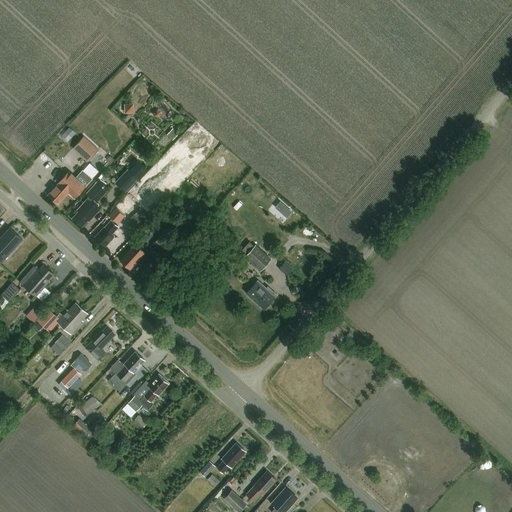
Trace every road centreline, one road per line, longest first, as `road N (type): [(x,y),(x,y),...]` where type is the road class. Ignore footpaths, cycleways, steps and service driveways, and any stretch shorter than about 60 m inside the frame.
road 1 (unclassified): [(243,392),(511,88)]
road 2 (secondary): [(243,392),(0,170)]
road 3 (unclassified): [(232,406),(0,194)]
road 4 (secondary): [(375,511),(243,392)]
road 5 (unclassified): [(349,511),(232,406)]
